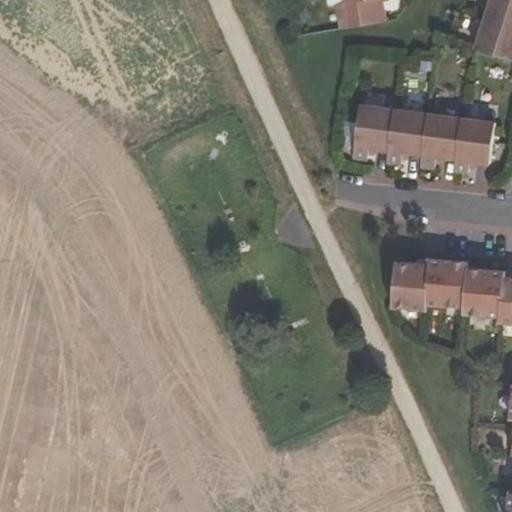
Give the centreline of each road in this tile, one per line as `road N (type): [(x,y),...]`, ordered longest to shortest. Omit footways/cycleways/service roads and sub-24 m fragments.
road 1 (unclassified): [(222,0),(453,511)]
road 2 (residential): [(346,189),(511,208)]
